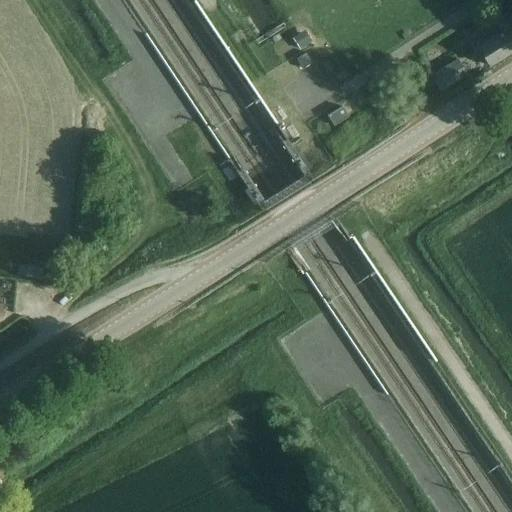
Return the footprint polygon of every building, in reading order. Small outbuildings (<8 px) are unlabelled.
[(481,46),(478,48),(489,66),(511,51),(511,10),(495,20),(490,23),(498,36),(481,46)] [(304,30),(292,38),(299,49),(312,41),(304,30)] [(311,64),(311,63),(305,53),(296,59),(297,61),(302,69),(311,64)] [(457,59),(430,75),(441,92),(467,75),(457,59)] [(327,116),(333,126),(348,117),(341,107),(327,116)] [(511,114),(501,122),(511,138),(511,114)]
